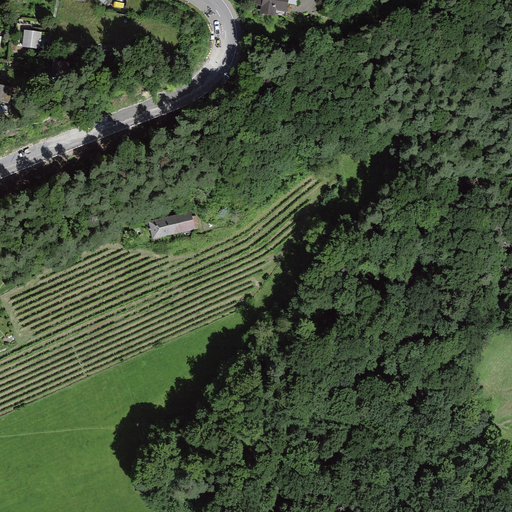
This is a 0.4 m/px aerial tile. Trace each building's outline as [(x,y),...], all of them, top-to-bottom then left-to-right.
[(288,0),(254,0),(253,10),(260,11),(259,17),(273,19),(274,13),(286,15),(288,0)] [(42,34),(25,32),(23,48),(41,50),(42,34)] [(67,65),(51,63),(49,79),(66,81),(67,65)] [(8,91),(0,89),(0,106),(5,107),(8,91)] [(191,214),(149,225),(153,242),(195,231),(191,214)]
